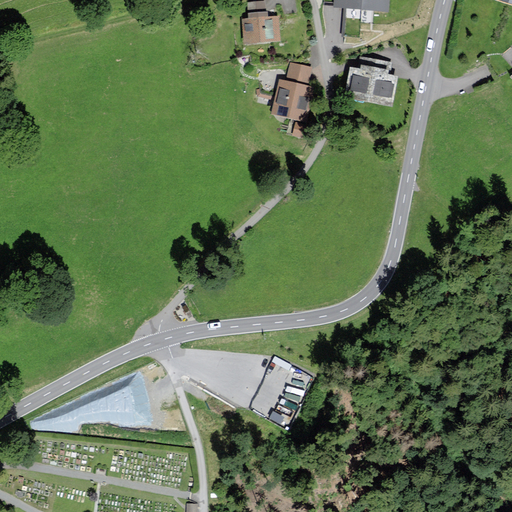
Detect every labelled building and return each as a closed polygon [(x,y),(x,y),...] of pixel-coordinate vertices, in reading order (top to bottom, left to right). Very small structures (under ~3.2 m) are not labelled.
[(267,0),(251,0),(252,9),(267,9),(267,0)] [(335,0),(335,5),(386,10),(387,0),(335,0)] [(511,0),(488,0),(511,8),(511,0)] [(268,12),(250,13),(250,19),(244,20),(245,43),(280,41),(279,17),(268,17),(268,12)] [(393,63),(361,57),(358,69),(351,68),(345,97),(391,106),(397,76),(390,75),(393,63)] [(311,67),(293,63),(288,82),(281,80),(273,113),(306,120),(314,88),(307,86),(311,67)]
